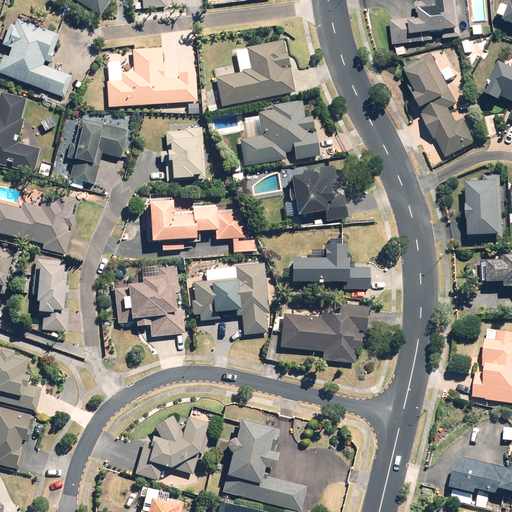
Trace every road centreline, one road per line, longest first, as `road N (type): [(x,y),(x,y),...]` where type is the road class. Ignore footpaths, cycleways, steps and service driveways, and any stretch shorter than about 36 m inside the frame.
road 1 (residential): [(330,0),(348,75),(394,163),(415,226),(420,333),(400,420)]
road 2 (residential): [(400,420),(226,375),(149,383),(85,441),(65,511)]
